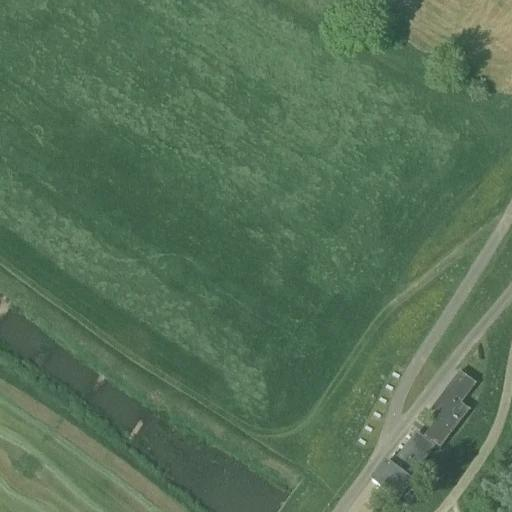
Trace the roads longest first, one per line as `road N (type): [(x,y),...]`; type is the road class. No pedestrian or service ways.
road 1 (unclassified): [(511,292),(374,457)]
road 2 (track): [(440,511),(498,425),(511,367)]
